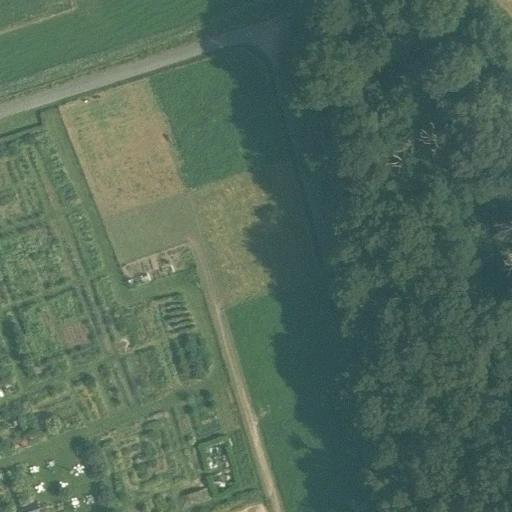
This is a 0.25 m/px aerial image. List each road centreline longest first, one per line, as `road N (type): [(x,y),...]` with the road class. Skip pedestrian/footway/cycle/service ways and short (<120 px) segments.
road 1 (unclassified): [(387,511),(270,25)]
road 2 (unclassified): [(0,111),(270,25)]
